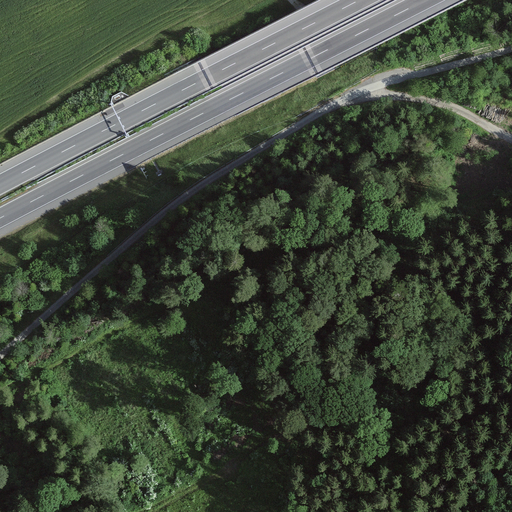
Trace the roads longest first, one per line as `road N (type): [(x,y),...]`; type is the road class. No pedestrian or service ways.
road 1 (track): [(0,355),(188,195),(363,90),(438,101),(511,136)]
road 2 (motorway): [(0,218),(425,0)]
road 3 (motorway): [(359,0),(0,184)]
road 4 (track): [(146,511),(273,434),(373,410)]
road 5 (track): [(373,86),(511,48)]
